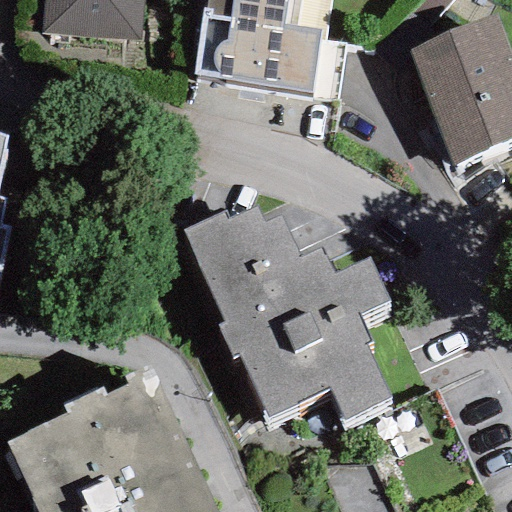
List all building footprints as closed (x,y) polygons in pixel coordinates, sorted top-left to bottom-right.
[(44,0),(41,47),(142,54),(146,0),(44,0)] [(303,0),(220,0),(217,18),(209,17),(196,95),(307,114),(309,106),(337,110),(346,56),(296,47),(303,0)] [(410,82),(451,192),(511,168),(511,102),(493,51),(410,82)] [(4,178),(0,176),(0,292),(9,260),(0,257),(0,253),(5,236),(0,234),(0,209),(5,191),(0,190),(4,178)] [(224,203),(182,222),(269,412),(328,385),(341,415),(391,392),(363,332),(369,330),(357,303),(386,290),(367,249),(332,264),(320,238),(298,248),(279,207),(262,215),(255,199),(228,211),(224,203)] [(220,511),(149,354),(122,366),(126,376),(105,385),(102,378),(64,395),(68,405),(5,434),(40,511),(220,511)]
